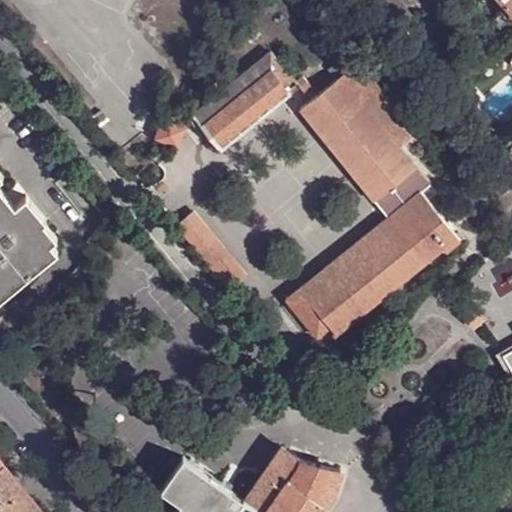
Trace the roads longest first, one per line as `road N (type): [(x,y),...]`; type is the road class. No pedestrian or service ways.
road 1 (unknown): [(0,323),(69,256),(81,226),(78,204),(40,148)]
road 2 (unknown): [(329,425),(189,430)]
road 3 (residential): [(0,407),(89,511)]
